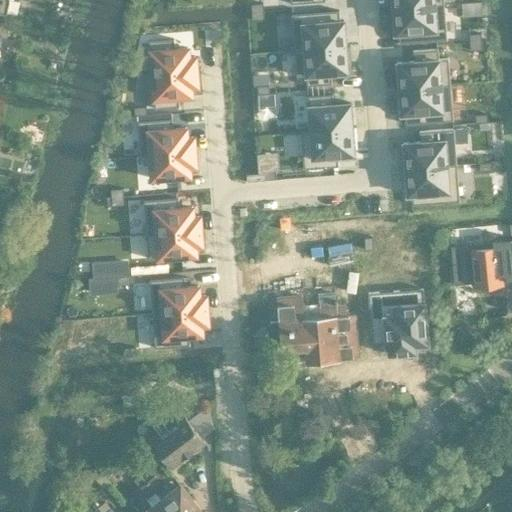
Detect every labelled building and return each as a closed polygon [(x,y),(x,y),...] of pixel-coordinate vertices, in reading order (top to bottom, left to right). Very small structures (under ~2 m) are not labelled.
[(0,0),(0,11),(6,13),(9,0),(0,0)] [(263,3),(250,4),(251,12),(263,11),(263,3)] [(443,3),(392,7),(394,33),(398,33),(399,43),(446,39),(443,3)] [(338,10),(291,14),(294,50),(345,46),(343,20),(339,20),(338,10)] [(263,11),(251,12),(251,20),(264,19),(263,11)] [(0,37),(1,36),(6,37),(9,24),(0,21),(0,37)] [(220,30),(211,31),(212,42),(220,41),(220,30)] [(480,33),(468,34),(469,42),(481,41),(480,33)] [(173,38),(148,40),(151,74),(196,71),(195,56),(188,56),(187,47),(174,48),(173,38)] [(481,41),(469,42),(469,50),(482,49),(481,41)] [(345,46),(294,50),(296,76),(305,75),(306,85),(331,83),(330,73),(347,72),(345,46)] [(413,61),(396,62),(398,88),(450,84),(448,58),(438,58),(437,49),(412,50),(413,61)] [(196,71),(151,74),(154,108),(179,106),(178,96),(191,95),(190,86),(197,85),(196,71)] [(450,84),(398,88),(400,114),(404,114),(405,124),(452,120),(450,84)] [(269,85),(257,85),(257,94),(269,93),(269,85)] [(273,93),(257,95),(258,106),(273,105),(273,93)] [(332,93),(307,95),(310,131),(310,132),(351,128),(349,102),(333,104),(332,93)] [(146,106),(133,107),(134,115),(139,115),(146,114),(146,106)] [(146,114),(139,115),(139,120),(171,118),(171,112),(146,114)] [(487,114),(474,114),(475,122),(479,122),(487,122),(487,114)] [(139,120),(137,121),(140,155),(140,156),(149,155),(149,154),(194,151),(193,136),(186,136),(186,127),(172,128),(171,118),(139,120)] [(487,122),(479,122),(479,130),(491,130),(491,122),(487,122)] [(310,131),(300,131),(300,133),(303,169),(338,166),(337,156),(353,154),(351,128),(310,132),(310,131)] [(419,141),(403,142),(405,169),(456,164),(453,128),(418,131),(419,141)] [(194,151),(149,154),(149,155),(151,178),(189,175),(189,166),(195,165),(194,151)] [(481,163),(478,163),(479,171),(491,170),(490,162),(481,163)] [(456,164),(405,169),(407,195),(411,194),(411,204),(459,201),(456,164)] [(274,171),(262,172),(263,180),(275,179),(274,171)] [(122,188),(110,189),(111,197),(123,196),(122,188)] [(123,196),(111,197),(111,205),(123,204),(123,196)] [(177,197),(143,200),(146,234),(200,230),(199,215),(192,216),(192,206),(178,207),(177,197)] [(200,230),(146,234),(148,258),(196,254),(195,245),(201,245),(200,230)] [(372,236),(364,237),(364,249),(373,249),(372,236)] [(492,241),(450,245),(454,284),(474,282),(475,286),(484,285),(485,288),(497,287),(497,284),(501,284),(500,280),(511,278),(511,250),(511,237),(492,239),(492,241)] [(332,251),(290,254),(292,280),(334,277),(332,251)] [(128,261),(116,262),(117,277),(129,276),(128,261)] [(356,267),(344,268),(344,276),(356,275),(356,267)] [(356,275),(344,276),(345,284),(357,283),(356,275)] [(129,276),(117,277),(117,285),(130,284),(129,276)] [(183,277),(149,279),(152,313),(206,309),(205,294),(199,295),(198,286),(184,287),(184,277),(183,277)] [(334,277),(292,280),(294,306),(336,303),(334,277)] [(422,288),(368,292),(372,343),(385,343),(386,346),(388,346),(388,354),(415,352),(414,344),(427,343),(422,288)] [(206,309),(152,313),(154,347),(189,345),(188,335),(202,333),(201,324),(208,324),(206,309)] [(334,319),(304,321),(310,404),(337,402),(336,386),(353,385),(351,362),(349,362),(348,354),(351,354),(349,331),(335,332),(334,319)] [(134,346),(122,348),(123,356),(135,355),(134,346)] [(141,408),(150,419),(157,414),(148,402),(141,408)] [(201,411),(189,419),(185,413),(174,421),(167,412),(160,417),(189,455),(196,449),(195,448),(205,440),(202,436),(213,427),(201,411)] [(189,455),(160,417),(153,423),(160,432),(150,440),(171,466),(181,459),(182,460),(189,455)] [(155,492),(147,481),(145,482),(139,475),(134,480),(140,487),(148,497),(155,492)] [(154,476),(147,481),(155,492),(162,487),(154,476)] [(202,511),(180,484),(161,499),(170,511),(202,511)] [(170,511),(161,499),(143,511),(170,511)] [(105,501),(97,507),(101,511),(107,511),(111,509),(105,501)]
